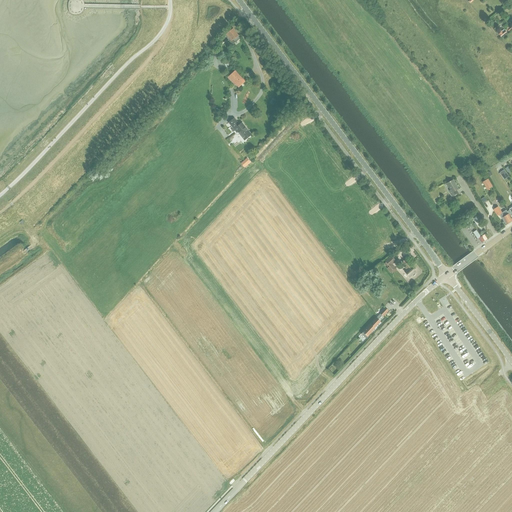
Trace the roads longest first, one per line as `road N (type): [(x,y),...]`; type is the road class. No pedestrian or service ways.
road 1 (tertiary): [(446,275),(239,0)]
road 2 (tertiary): [(446,275),(215,511)]
